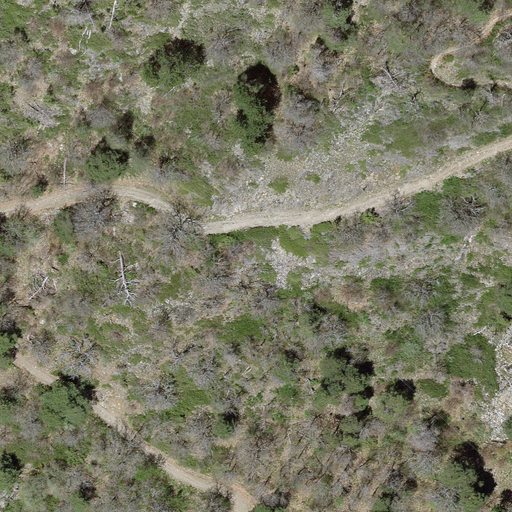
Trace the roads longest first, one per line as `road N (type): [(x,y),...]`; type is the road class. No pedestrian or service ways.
road 1 (track): [(0,212),(103,191),(134,194),(194,225),(340,212),(511,141)]
road 2 (track): [(237,511),(237,500),(223,488),(173,469),(81,392),(0,350)]
